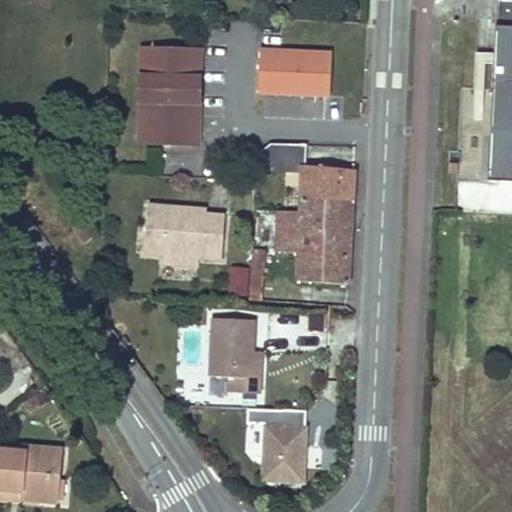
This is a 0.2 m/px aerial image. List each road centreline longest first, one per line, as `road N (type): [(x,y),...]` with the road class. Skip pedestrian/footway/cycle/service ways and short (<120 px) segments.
road 1 (residential): [(364,494),(392,0)]
road 2 (tertiary): [(0,214),(204,511)]
